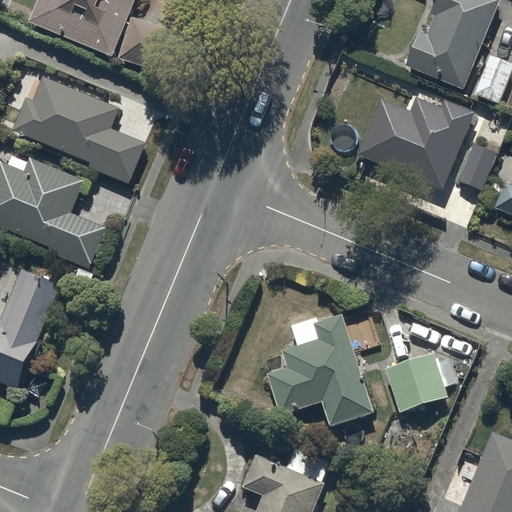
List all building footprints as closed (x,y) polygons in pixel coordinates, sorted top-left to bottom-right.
[(42,0),(32,24),(114,58),(138,0),(42,0)] [(465,89),(501,0),(435,0),(430,14),(435,16),(429,32),(422,29),(407,66),(465,89)] [(134,21),(122,61),(159,72),(172,32),(134,21)] [(511,70),(511,62),(491,55),(476,95),(499,104),(511,70)] [(29,100),(15,133),(93,165),(91,170),(132,186),(149,146),(114,131),(122,111),(46,79),(36,103),(29,100)] [(412,109),(382,98),(358,153),(444,189),(477,111),(445,98),(442,106),(418,96),(412,109)] [(499,153),(474,143),(459,180),(483,191),(499,153)] [(51,254),(92,271),(109,230),(74,216),(87,183),(32,160),(27,174),(3,164),(0,170),(0,227),(53,250),(51,254)] [(511,184),(506,182),(495,208),(511,214),(511,184)] [(0,383),(21,392),(63,288),(24,272),(4,322),(0,320),(0,383)] [(374,417),(343,319),(334,322),(332,317),(290,329),(296,350),(281,355),(286,372),(267,378),(280,420),(322,407),(330,430),(374,417)] [(437,353),(388,369),(401,412),(451,397),(448,386),(458,383),(450,357),(439,360),(437,353)] [(511,511),(511,445),(492,438),(462,510),(440,502),(436,511),(511,511)] [(258,511),(315,511),(326,487),(256,459),(243,492),(263,501),(258,511)]
